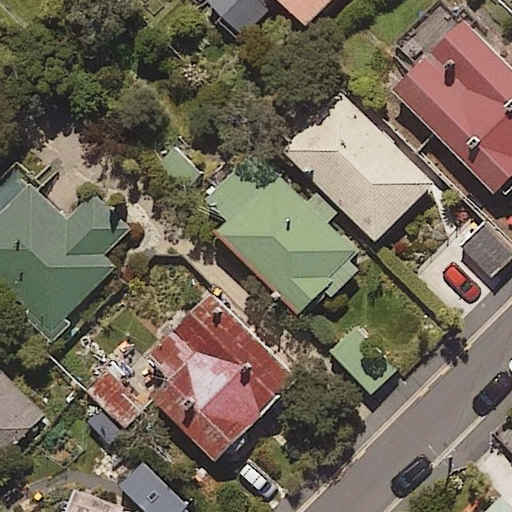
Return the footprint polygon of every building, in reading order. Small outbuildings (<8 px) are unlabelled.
[(272,12),(261,0),(210,0),(207,4),(241,41),(272,12)] [(338,0),(274,0),(306,32),(338,0)] [(511,73),(468,29),(398,99),(496,199),(511,183),(511,73)] [(437,192),(357,99),(294,153),(374,246),(437,192)] [(335,304),(362,276),(353,266),(362,258),(332,228),(339,221),(312,194),(304,201),(259,157),(210,207),(234,230),(218,246),(297,323),(325,295),(335,304)] [(0,289),(55,345),(74,326),(71,322),(120,274),(106,260),(134,232),(99,197),(68,228),(22,182),(6,198),(15,208),(0,223),(0,289)] [(511,264),(511,254),(487,228),(463,252),(492,283),(511,264)] [(299,387),(211,299),(150,360),(175,385),(152,408),(215,471),(299,387)] [(399,374),(356,333),(331,359),(374,400),(399,374)] [(0,471),(49,422),(0,372),(0,471)] [(181,511),(140,469),(122,487),(145,511),(181,511)] [(128,511),(77,493),(70,511),(128,511)] [(511,511),(511,509),(505,502),(495,511),(511,511)]
